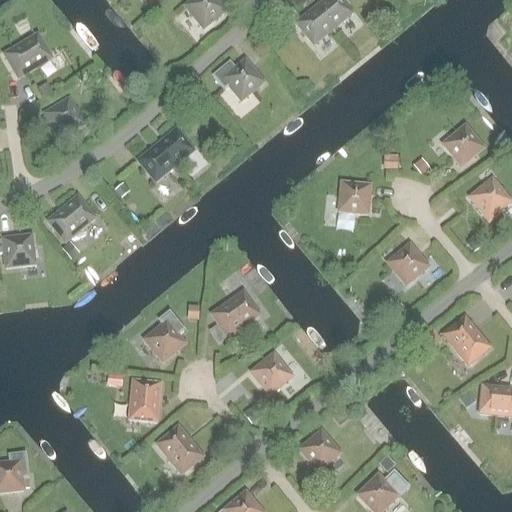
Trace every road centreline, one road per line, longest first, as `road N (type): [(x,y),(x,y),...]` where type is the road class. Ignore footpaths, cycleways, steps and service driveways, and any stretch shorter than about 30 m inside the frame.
road 1 (residential): [(21,199),(98,160),(263,12)]
road 2 (residential): [(257,459),(472,279)]
